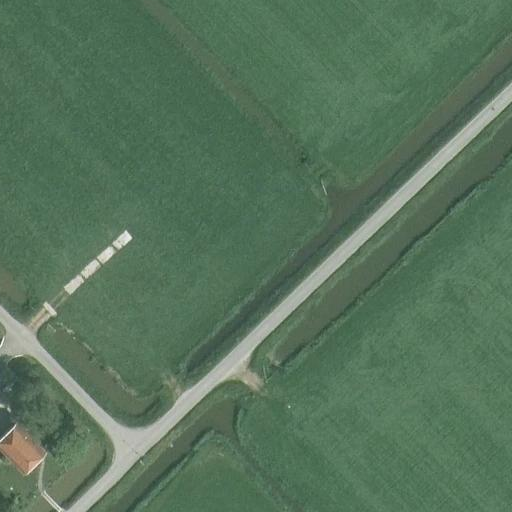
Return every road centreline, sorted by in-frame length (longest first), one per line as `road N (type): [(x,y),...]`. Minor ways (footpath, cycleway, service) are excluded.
road 1 (unclassified): [(138,451),(511,94)]
road 2 (unclassified): [(138,451),(0,319)]
road 3 (track): [(339,461),(228,365)]
